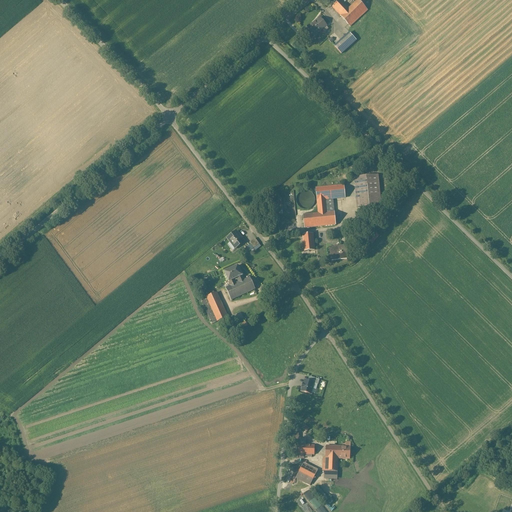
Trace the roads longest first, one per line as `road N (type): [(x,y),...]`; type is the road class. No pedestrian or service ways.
road 1 (unclassified): [(264,36),(511,276)]
road 2 (unclassified): [(168,117),(326,330)]
road 3 (unclassified): [(0,258),(168,117)]
road 4 (unclassified): [(326,330),(447,511)]
road 5 (unclassified): [(326,330),(293,373),(277,511)]
road 6 (unclassified): [(58,0),(168,117)]
road 7 (unclassified): [(168,117),(264,36)]
